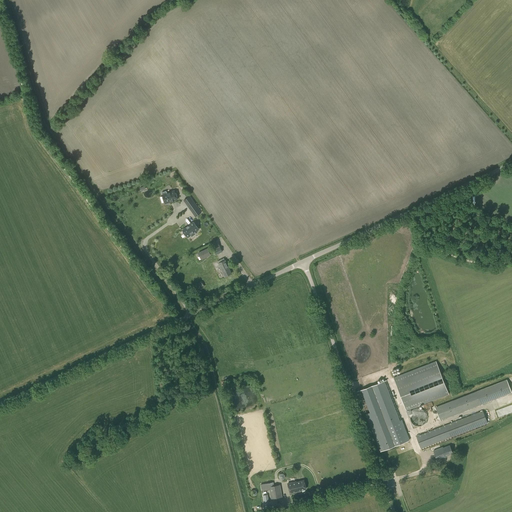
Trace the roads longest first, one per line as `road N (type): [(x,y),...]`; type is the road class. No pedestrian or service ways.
road 1 (unclassified): [(0,404),(304,261)]
road 2 (unclassified): [(391,511),(304,261)]
road 3 (unclassified): [(304,261),(511,162)]
